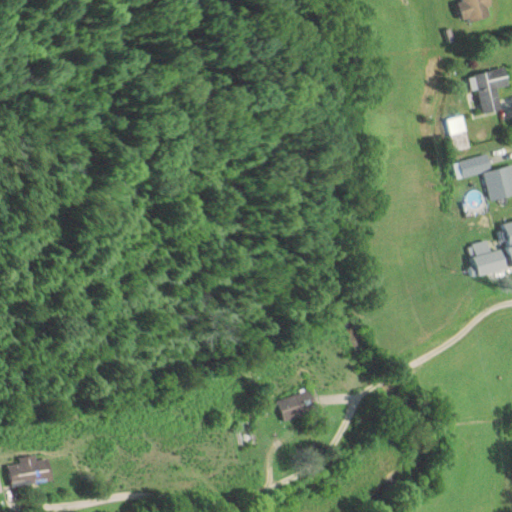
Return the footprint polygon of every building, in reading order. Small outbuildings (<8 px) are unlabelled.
[(460,0),(461,2),(457,3),(463,23),(491,15),(486,0),(460,0)] [(496,87),(509,85),(505,67),(473,74),(482,113),(501,109),(496,87)] [(446,118),(454,150),(470,146),(462,114),(446,118)] [(511,195),(511,183),(508,165),(489,169),(486,154),(457,160),(461,177),(483,172),(488,200),(511,195)] [(511,219),(502,222),(511,271),(511,270),(511,219)] [(276,402),(286,423),(316,409),(307,389),(276,402)] [(37,460),(36,456),(8,461),(12,487),(54,479),(50,458),(37,460)]
